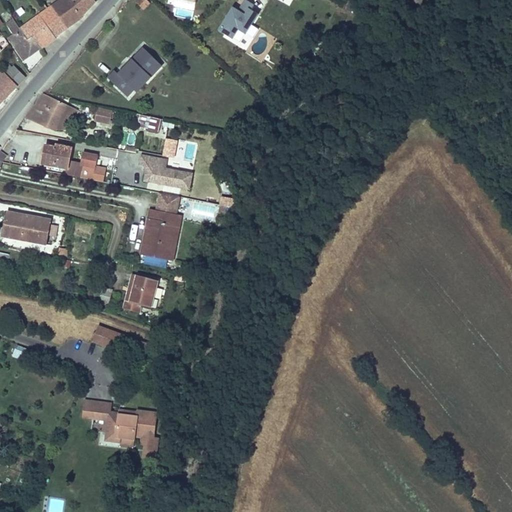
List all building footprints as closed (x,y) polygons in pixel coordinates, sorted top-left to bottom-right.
[(63,0),(52,7),(60,19),(48,27),(56,37),(80,20),(82,18),(81,17),(95,1),(93,0),(63,0)] [(146,0),(138,0),(136,2),(143,9),(149,3),(146,0)] [(258,13),(250,8),(253,2),(249,0),(242,0),(241,3),(237,9),(233,6),(218,30),(233,38),(239,29),(246,33),(254,19),(258,13)] [(48,11),(20,30),(28,41),(33,37),(41,48),(56,37),(48,27),(60,19),(52,7),(48,11)] [(20,30),(14,20),(7,25),(13,36),(9,39),(24,60),(41,48),(33,37),(28,41),(20,30)] [(127,96),(134,89),(147,75),(150,77),(159,68),(149,58),(151,56),(143,48),(118,73),(115,70),(108,78),(127,96)] [(151,56),(149,58),(159,68),(161,65),(151,56)] [(0,102),(25,77),(14,66),(6,75),(0,69),(0,102)] [(147,75),(134,89),(137,92),(150,77),(147,75)] [(41,94),(24,117),(26,118),(55,132),(57,128),(66,129),(72,117),(75,118),(78,111),(41,94)] [(113,112),(98,109),(96,123),(111,125),(113,112)] [(140,115),(137,127),(158,132),(161,119),(140,115)] [(47,154),(45,154),(43,164),(68,169),(69,162),(72,149),(61,146),(61,149),(49,147),(47,154)] [(105,169),(97,167),(99,156),(84,153),(82,165),(82,166),(84,166),(82,178),(94,180),(103,182),(105,169)] [(168,160),(140,155),(138,165),(145,166),(142,182),(163,186),(191,192),(194,176),(166,170),(168,160)] [(80,177),(81,171),(82,166),(82,165),(69,162),(68,169),(67,174),(80,177)] [(159,195),(156,212),(177,217),(181,200),(159,195)] [(235,201),(221,199),(220,205),(234,208),(235,201)] [(148,221),(145,236),(142,254),(163,258),(169,259),(174,260),(183,218),(177,217),(156,212),(150,211),(148,221)] [(8,212),(6,224),(15,226),(17,214),(8,212)] [(15,226),(6,224),(4,236),(46,243),(48,236),(49,226),(50,220),(17,214),(15,226)] [(67,250),(60,249),(59,258),(66,259),(67,250)] [(133,274),(131,282),(135,283),(130,303),(142,305),(151,308),(158,281),(133,274)] [(135,283),(131,282),(124,309),(140,313),(142,305),(130,303),(135,283)] [(113,290),(105,288),(101,302),(109,305),(113,290)] [(100,326),(95,342),(123,352),(126,344),(135,348),(133,353),(157,362),(161,350),(100,326)] [(13,356),(23,359),(27,349),(17,345),(13,356)] [(94,412),(95,402),(86,400),(83,416),(93,418),(94,412)] [(138,412),(137,417),(120,414),(120,413),(110,412),(111,404),(95,402),(94,412),(93,418),(109,420),(106,440),(120,442),(121,437),(135,439),(135,436),(142,437),(141,444),(145,444),(144,457),(156,459),(158,438),(154,438),(157,413),(138,411),(138,412)]
